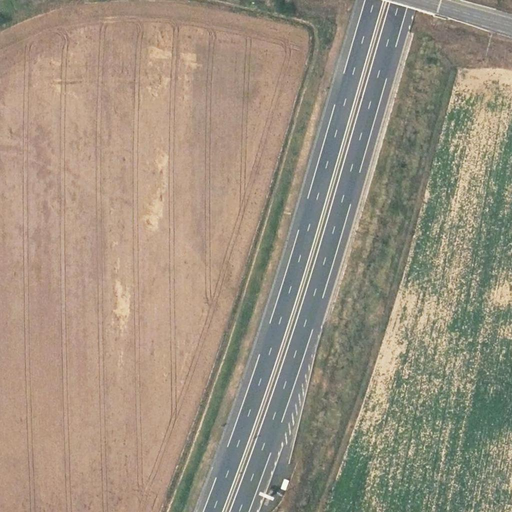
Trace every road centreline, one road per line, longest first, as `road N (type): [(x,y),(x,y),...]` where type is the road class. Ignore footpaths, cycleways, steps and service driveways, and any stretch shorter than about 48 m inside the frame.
road 1 (motorway): [(373,0),(279,318),(211,511)]
road 2 (motorway): [(239,511),(324,262),(400,0)]
